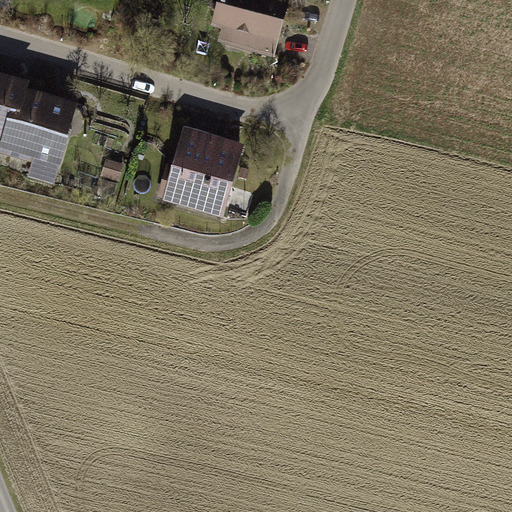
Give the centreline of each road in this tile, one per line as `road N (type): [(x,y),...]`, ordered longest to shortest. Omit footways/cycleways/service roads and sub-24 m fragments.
road 1 (residential): [(347,0),(313,106),(294,120),(269,120),(0,41)]
road 2 (track): [(0,199),(146,236)]
